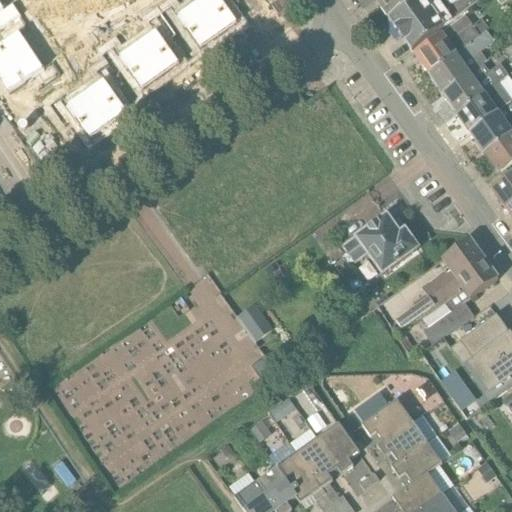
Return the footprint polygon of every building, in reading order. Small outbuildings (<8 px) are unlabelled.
[(224,0),(200,0),(198,2),(223,38),(242,24),(224,0)] [(375,0),(374,1),(389,22),(418,1),(419,0),(375,0)] [(419,0),(418,1),(389,22),(412,54),(428,43),(481,2),(478,0),(419,0)] [(179,15),(204,51),(223,38),(198,2),(179,15)] [(507,18),(511,14),(511,12),(509,8),(503,13),(507,18)] [(475,31),(480,38),(487,34),(489,32),(484,25),(475,31)] [(414,57),(428,77),(480,38),(475,31),(472,28),(449,44),(443,36),(414,57)] [(158,29),(139,43),(165,79),(184,65),(158,29)] [(20,34),(0,47),(0,75),(33,54),(20,34)] [(441,96),(483,66),(487,63),(481,54),(494,44),(487,34),(480,38),(428,77),(428,78),(441,96)] [(165,79),(139,43),(120,56),(146,92),(165,79)] [(33,54),(0,75),(0,83),(9,97),(46,73),(33,54)] [(441,96),(456,116),(499,85),(498,85),(508,78),(500,67),(489,74),(483,66),(441,96)] [(102,82),(83,95),(108,131),(127,118),(102,82)] [(456,116),(469,135),(511,103),(499,85),(456,116)] [(108,131),(83,95),(64,108),(89,144),(108,131)] [(511,103),(469,135),(483,155),(511,133),(511,103)] [(511,133),(483,155),(498,176),(511,166),(511,133)] [(511,207),(511,178),(492,193),(506,213),(511,207)] [(367,258),(381,278),(417,252),(399,226),(394,229),(387,220),(344,250),(356,266),(367,258)] [(421,289),(429,300),(484,262),(470,242),(442,262),(451,274),(447,276),(444,273),(421,289)] [(434,348),(474,319),(465,306),(498,282),(484,262),(429,300),(397,323),(403,332),(435,309),(437,312),(447,306),(453,314),(424,334),(434,348)] [(272,332),(254,307),(237,319),(255,345),(272,332)] [(467,364),(488,393),(511,375),(511,340),(496,318),(460,344),(461,344),(451,351),(463,367),(467,364)] [(460,414),(475,403),(467,391),(452,402),(460,414)] [(376,449),(377,450),(413,426),(397,403),(362,429),(370,440),(377,436),(383,445),(376,449)] [(285,420),(277,409),(269,415),(277,425),(285,420)] [(271,437),(262,424),(250,433),(259,446),(271,437)] [(392,471),(427,447),(413,426),(377,450),(385,461),(391,457),(397,465),(391,470),(392,471)] [(469,441),(459,426),(448,433),(459,448),(469,441)] [(318,442),(343,477),(353,469),(349,463),(359,456),(339,427),(318,442)] [(293,442),(297,452),(317,442),(313,432),(293,442)] [(325,496),(332,506),(339,501),(329,487),(333,484),(328,478),(337,472),(341,478),(343,477),(318,442),(297,457),(322,491),(322,492),(325,496)] [(234,454),(228,447),(220,453),(226,460),(234,454)] [(428,477),(428,476),(441,466),(427,447),(392,471),(400,482),(406,477),(412,487),(426,477),(428,477)] [(276,471),(301,506),(312,498),(307,492),(316,486),(320,492),(322,492),(322,491),(297,457),(276,471)] [(497,481),(486,465),(477,471),(488,487),(497,481)] [(290,511),(287,507),(296,501),(300,507),(301,506),(276,471),(255,486),(273,511),(290,511)] [(379,483),(374,476),(359,487),(364,494),(379,483)] [(423,511),(443,498),(428,477),(426,477),(412,487),(392,501),(400,511),(401,511),(407,508),(409,511),(423,511)] [(273,511),(255,486),(234,501),(242,511),(273,511)] [(320,511),(323,511),(332,506),(325,496),(315,504),(320,511)] [(453,511),(443,498),(423,511),(453,511)] [(509,511),(511,510),(511,501),(510,499),(502,504),(507,511),(509,511)]
